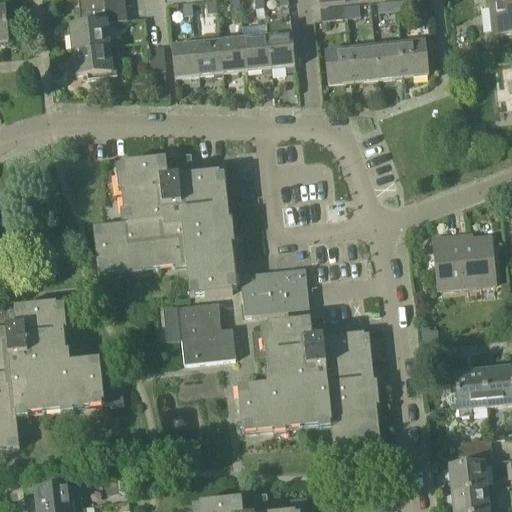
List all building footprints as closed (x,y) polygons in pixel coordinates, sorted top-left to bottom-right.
[(125,12),(123,0),(63,0),(64,5),(77,4),(78,16),(125,12)] [(252,0),(254,12),(262,12),(260,0),(252,0)] [(277,0),(278,10),(287,9),(285,0),(277,0)] [(344,6),(343,0),(317,0),(319,8),(344,6)] [(511,0),(487,0),(492,39),(511,37),(511,0)] [(228,2),(229,15),(238,14),(237,1),(228,2)] [(204,5),(206,17),(214,16),(213,4),(204,5)] [(412,13),(411,5),(393,6),(394,15),(412,13)] [(181,7),(182,20),(190,19),(189,6),(181,7)] [(394,15),(393,6),(376,8),(377,17),(394,15)] [(359,22),(357,10),(344,12),(346,23),(359,22)] [(110,52),(107,26),(126,24),(125,12),(78,16),(79,26),(67,28),(70,55),(110,52)] [(319,14),(320,26),(346,23),(344,12),(319,14)] [(293,71),(288,27),(264,30),(265,41),(265,42),(268,74),(293,71)] [(220,79),(216,39),(193,41),(194,49),(197,81),(220,79)] [(218,46),(217,39),(216,39),(220,79),(245,76),(241,44),(218,46)] [(265,42),(241,44),(245,76),(260,74),(261,78),(269,78),(268,74),(265,42)] [(426,80),(423,46),(398,49),(401,83),(426,80)] [(197,81),(194,49),(169,51),(173,83),(197,81)] [(401,83),(398,49),(373,51),(376,85),(401,83)] [(376,85),(373,51),(349,54),(352,88),(376,85)] [(70,55),(72,80),(87,79),(87,83),(116,80),(114,65),(111,65),(110,52),(70,55)] [(150,77),(163,76),(161,52),(147,53),(150,77)] [(352,88),(349,54),(323,57),(327,90),(352,88)] [(121,183),(126,229),(91,232),(95,274),(110,273),(110,275),(185,268),(188,302),(231,297),(229,283),(231,283),(221,191),(219,191),(218,177),(186,181),(184,162),(122,169),(123,183),(121,183)] [(437,297),(495,290),(489,242),(470,244),(470,240),(431,244),(437,297)] [(307,315),(303,275),(239,282),(243,321),(307,315)] [(102,407),(98,364),(63,368),(58,322),(56,322),(55,308),(0,314),(0,455),(18,453),(14,418),(89,411),(89,409),(102,407)] [(234,365),(231,335),(220,336),(217,309),(177,313),(183,370),(234,365)] [(165,314),(168,346),(178,345),(175,313),(165,314)] [(377,443),(366,350),(364,350),(363,337),(323,341),(321,323),(266,329),(268,344),(266,344),(271,389),(236,393),(240,436),(255,434),(255,437),(329,428),(333,463),(376,459),(374,443),(377,443)] [(256,361),(265,360),(263,336),(253,337),(256,361)] [(511,383),(511,384),(510,373),(504,374),(504,372),(482,374),(486,413),(511,409),(511,383)] [(456,406),(458,421),(471,419),(470,414),(486,413),(482,374),(459,376),(459,379),(453,379),(454,389),(448,389),(446,392),(445,395),(445,402),(447,405),(450,407),(456,406)] [(107,388),(108,394),(110,411),(119,410),(117,387),(107,388)] [(502,431),(490,432),(492,444),(504,443),(502,431)] [(461,447),(440,449),(441,463),(463,461),(491,458),(489,444),(461,447)] [(485,493),(482,467),(447,470),(450,497),(485,493)] [(126,496),(125,484),(117,485),(118,497),(126,496)] [(77,490),(33,494),(34,498),(35,511),(79,511),(81,511),(78,490),(77,490)] [(487,511),(485,493),(450,497),(451,511),(487,511)] [(262,511),(261,502),(197,509),(197,511),(262,511)]
